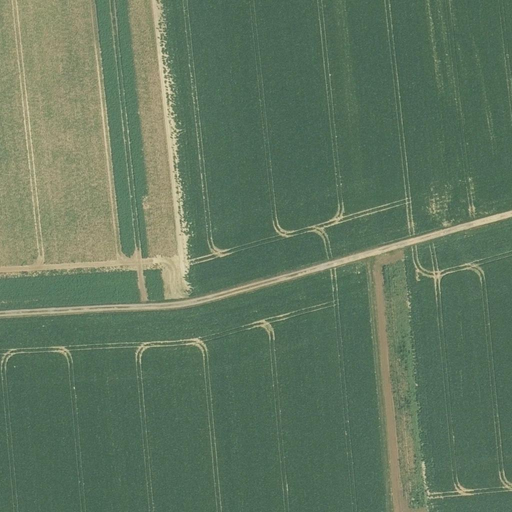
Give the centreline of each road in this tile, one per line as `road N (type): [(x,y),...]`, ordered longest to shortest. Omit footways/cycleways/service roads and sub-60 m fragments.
road 1 (track): [(511,213),(173,306),(0,315)]
road 2 (track): [(393,511),(369,254)]
